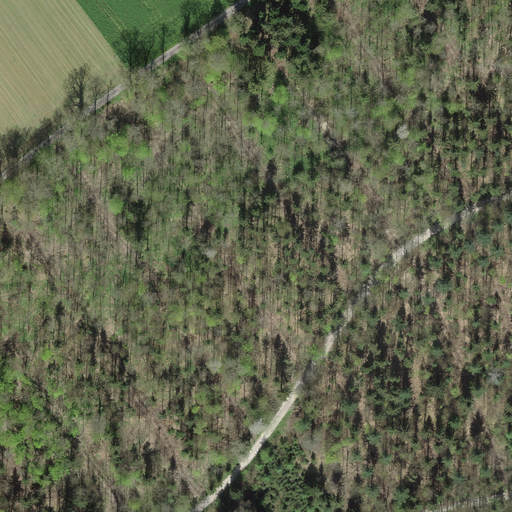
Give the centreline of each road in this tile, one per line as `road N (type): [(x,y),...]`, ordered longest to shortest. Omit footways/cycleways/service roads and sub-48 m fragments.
road 1 (track): [(193,511),(244,462),(376,275),(431,229),(511,192)]
road 2 (track): [(0,180),(248,0)]
